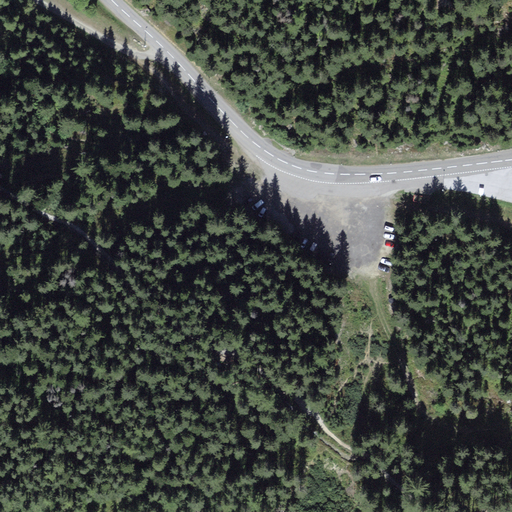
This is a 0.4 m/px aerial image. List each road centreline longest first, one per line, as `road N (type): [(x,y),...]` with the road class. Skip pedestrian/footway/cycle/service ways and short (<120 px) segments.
road 1 (tertiary): [(511,159),(370,174),(292,165),(238,129),(111,0)]
road 2 (track): [(511,426),(451,427),(432,419),(371,287)]
road 3 (track): [(254,143),(232,147),(219,138),(140,55)]
road 4 (track): [(175,59),(140,55),(37,0)]
